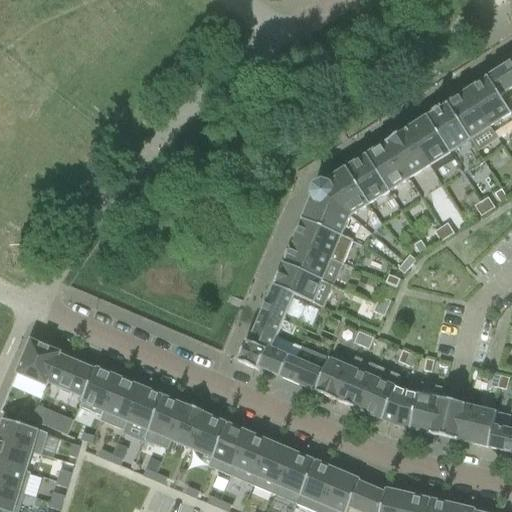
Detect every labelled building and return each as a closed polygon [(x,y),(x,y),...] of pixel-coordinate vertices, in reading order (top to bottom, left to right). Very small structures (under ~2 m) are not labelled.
[(511,64),(488,80),(511,118),(511,64)] [(503,148),(511,142),(511,118),(488,80),(468,93),(503,148)] [(483,161),(503,148),(468,93),(447,106),(483,161)] [(447,106),(427,119),(462,174),(483,161),(447,106)] [(407,132),(442,187),(462,174),(427,119),(407,132)] [(442,187),(407,132),(387,145),(422,200),(442,187)] [(402,213),(422,200),(387,145),(366,158),(402,213)] [(381,226),(402,213),(366,158),(346,171),(381,226)] [(381,226),(346,171),(325,184),(322,184),(314,188),(311,197),(312,199),(312,200),(331,208),(334,205),(372,237),(381,226)] [(508,201),(501,191),(494,195),(501,205),(508,201)] [(488,214),(494,210),(488,199),(481,204),(488,214)] [(312,200),(302,222),(363,248),(372,237),(334,205),(331,208),(312,200)] [(488,214),(481,204),(474,208),(481,218),(488,214)] [(353,270),(363,248),(302,222),(293,244),(353,270)] [(447,240),(454,235),(447,225),(441,229),(447,240)] [(441,229),(434,234),(440,244),(447,240),(441,229)] [(420,257),(427,253),(421,242),(414,247),(420,257)] [(283,266),(344,292),(353,270),(293,244),(283,266)] [(410,269),(416,262),(409,257),(404,264),(410,269)] [(404,264),(398,271),(404,276),(410,269),(404,264)] [(344,292),(283,266),(274,288),(314,305),(334,314),(344,292)] [(396,289),(400,281),(389,277),(385,284),(396,289)] [(332,320),(334,314),(314,305),(274,288),(256,332),(276,341),(284,323),(323,339),(337,345),(339,340),(333,338),(334,337),(333,336),(338,324),(331,321),(331,320),(332,320)] [(387,311),(390,303),(379,299),(376,306),(387,311)] [(376,306),(373,313),(384,318),(387,311),(376,306)] [(320,345),(323,339),(284,323),(276,341),(256,332),(250,345),(247,344),(239,364),(259,373),(260,370),(280,379),(289,358),(290,359),(296,362),(306,339),(320,345)] [(361,348),(366,337),(358,334),(354,345),(361,348)] [(366,337),(361,348),(368,351),(373,340),(366,337)] [(333,355),(337,345),(323,339),(320,345),(306,339),(296,362),(290,359),(289,358),(280,379),(301,388),(315,394),(330,361),(333,355)] [(30,342),(16,375),(46,388),(47,385),(48,385),(47,384),(60,354),(30,342)] [(398,364),(405,367),(410,356),(402,352),(398,364)] [(60,354),(47,384),(48,385),(83,400),(84,400),(97,370),(96,370),(95,372),(60,357),(61,355),(60,354)] [(337,403),(356,359),(355,358),(353,364),(333,355),(330,361),(315,394),(337,403)] [(410,356),(405,367),(413,370),(417,359),(410,356)] [(356,359),(337,403),(360,413),(378,368),(356,359)] [(426,361),(423,373),(431,374),(434,363),(426,361)] [(378,368),(360,413),(382,422),(400,378),(378,368)] [(83,400),(79,409),(101,418),(99,423),(100,423),(119,380),(97,370),(84,400),(83,400)] [(498,390),(501,378),(493,376),(490,388),(498,390)] [(400,378),(382,422),(395,428),(410,431),(418,396),(407,393),(397,389),(402,378),(400,378)] [(501,378),(498,390),(506,392),(509,380),(501,378)] [(119,380),(100,423),(122,432),(141,389),(119,380)] [(418,396),(410,431),(431,436),(431,437),(435,437),(453,442),(456,442),(466,444),(474,409),(464,407),(464,406),(461,406),(443,401),(441,401),(443,390),(421,384),(418,396)] [(141,389),(122,432),(123,433),(127,424),(147,432),(144,441),(145,442),(163,398),(141,389)] [(163,398),(145,442),(167,451),(185,408),(163,398)] [(185,408),(167,451),(167,452),(171,443),(190,451),(205,416),(204,416),(204,414),(187,407),(186,408),(185,408)] [(497,414),(474,409),(466,444),(488,449),(493,428),(497,414)] [(23,413),(20,421),(32,424),(34,416),(23,413)] [(511,432),(508,431),(511,418),(497,414),(493,428),(488,449),(501,452),(500,453),(511,455),(511,432)] [(34,416),(32,424),(43,428),(46,419),(34,416)] [(54,416),(48,430),(66,437),(72,424),(54,416)] [(205,416),(190,451),(211,460),(208,469),(209,469),(227,426),(205,416)] [(3,421),(0,429),(0,443),(41,457),(47,436),(41,433),(3,421)] [(227,426),(209,469),(231,478),(249,435),(227,426)] [(82,434),(80,443),(92,446),(94,438),(82,434)] [(249,435),(231,478),(253,488),(271,444),(249,435)] [(0,466),(30,476),(30,475),(26,473),(32,455),(41,458),(41,457),(0,443),(0,466)] [(271,444),(253,488),(275,497),(293,454),(271,444)] [(72,446),(68,458),(76,460),(80,448),(72,446)] [(112,456),(109,464),(120,469),(128,450),(117,446),(112,456)] [(101,452),(98,459),(109,464),(112,456),(101,452)] [(293,454),(275,497),(296,506),(300,497),(301,498),(315,463),(293,454)] [(300,497),(296,506),(309,511),(320,511),(337,473),(315,463),(301,498),(300,497)] [(0,466),(0,489),(24,497),(30,476),(0,466)] [(60,471),(57,479),(69,483),(72,475),(60,471)] [(145,471),(142,478),(153,483),(156,476),(145,471)] [(337,473),(320,511),(348,511),(349,510),(351,511),(354,511),(403,511),(407,496),(385,491),(384,494),(383,494),(372,489),(362,485),(360,484),(360,482),(337,473)] [(156,476),(153,483),(164,488),(167,480),(156,476)] [(57,479),(55,487),(67,490),(69,483),(57,479)] [(0,489),(0,511),(2,511),(19,511),(24,497),(0,489)] [(188,489),(184,496),(196,501),(199,494),(188,489)] [(53,494),(51,502),(62,505),(65,498),(60,496),(53,494)] [(407,496),(403,511),(427,511),(430,501),(407,496)] [(209,498),(206,506),(217,510),(220,503),(209,498)] [(430,501),(427,511),(450,511),(451,506),(430,501)] [(51,502),(49,510),(56,511),(60,511),(62,505),(51,502)] [(220,503),(217,510),(221,511),(229,511),(230,511),(231,508),(220,503)]
